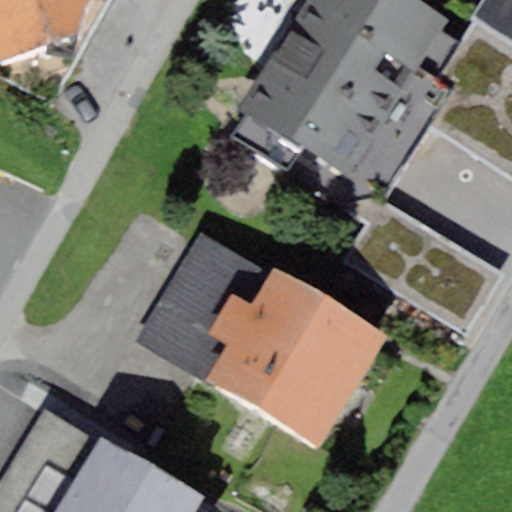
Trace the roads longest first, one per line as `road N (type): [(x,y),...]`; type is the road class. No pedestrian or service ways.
road 1 (residential): [(0,281),(171,0)]
road 2 (residential): [(511,302),(386,511)]
